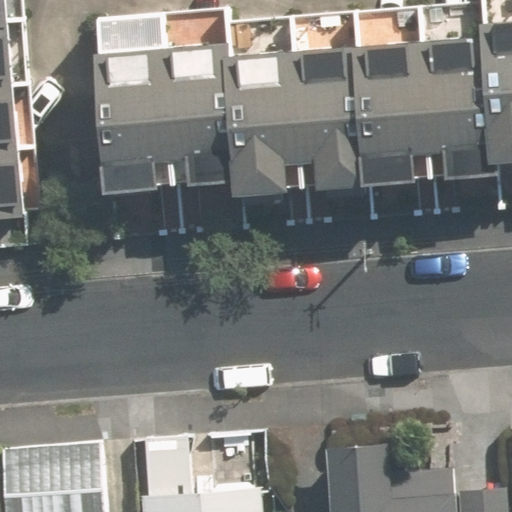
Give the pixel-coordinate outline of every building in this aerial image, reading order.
[(0,0),(0,27),(19,26),(17,0),(0,0)] [(511,0),(487,0),(487,1),(499,154),(511,153),(511,0)] [(487,1),(358,11),(371,174),(500,163),(499,154),(487,1)] [(228,10),(99,20),(112,185),(241,175),(229,21),(228,10)] [(358,11),(229,21),(241,175),(242,184),(371,174),(358,11)] [(0,91),(24,90),(19,26),(0,27),(0,91)] [(0,155),(29,153),(24,90),(0,91),(0,155)] [(0,219),(34,217),(29,153),(0,155),(0,219)] [(8,511),(112,511),(109,441),(5,446),(8,511)] [(391,441),(334,444),(337,511),(460,511),(460,489),(394,493),(391,441)] [(270,511),(269,485),(146,492),(146,511),(270,511)] [(460,489),(460,511),(506,511),(505,486),(460,488),(460,489)]
